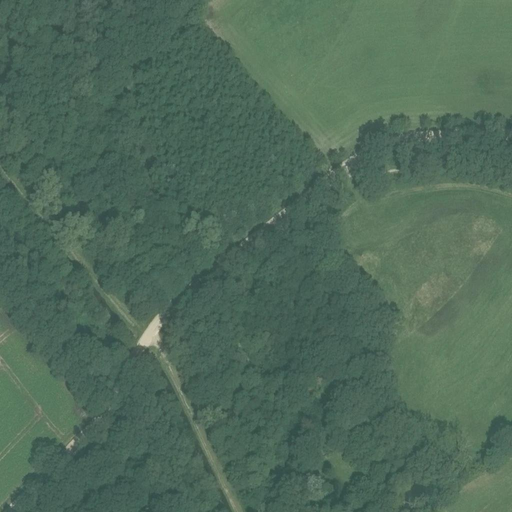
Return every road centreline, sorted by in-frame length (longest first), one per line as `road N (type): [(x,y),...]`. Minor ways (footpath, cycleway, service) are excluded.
road 1 (track): [(153,325),(365,151),(408,137),(511,133)]
road 2 (track): [(10,511),(98,419),(153,325)]
